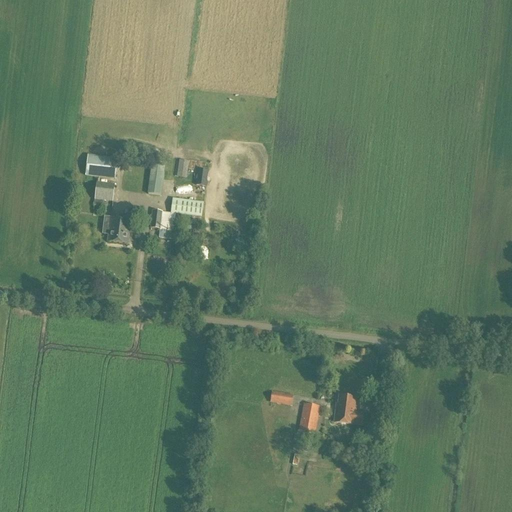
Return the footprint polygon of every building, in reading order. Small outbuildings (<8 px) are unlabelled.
[(115,180),(117,159),(88,156),(85,177),(115,180)] [(186,179),(188,162),(179,161),(176,178),(186,179)] [(161,196),(165,166),(151,164),(147,195),(161,196)] [(206,188),(208,172),(198,170),(195,186),(206,188)] [(113,203),(114,185),(96,183),(95,201),(113,203)] [(201,218),(203,203),(172,200),(170,214),(201,218)] [(160,230),(162,213),(152,211),(150,229),(160,230)] [(111,219),(105,218),(102,235),(108,236),(107,243),(127,246),(130,221),(111,218),(111,219)] [(160,230),(159,239),(179,241),(180,233),(160,230)] [(291,407),(293,396),(272,393),(270,403),(291,407)] [(354,407),(355,399),(339,397),(338,405),(337,405),(335,423),(362,427),(364,414),(354,412),(355,407),(354,407)] [(313,447),(320,407),(303,404),(296,444),(313,447)] [(366,445),(368,431),(357,430),(355,443),(366,445)]
